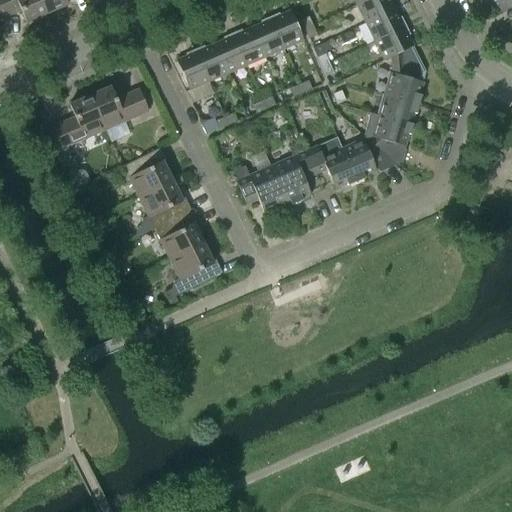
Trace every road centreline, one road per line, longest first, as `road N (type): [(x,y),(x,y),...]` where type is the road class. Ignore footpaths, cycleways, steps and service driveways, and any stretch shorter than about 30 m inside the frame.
road 1 (residential): [(483,68),(437,193),(257,271),(134,25)]
road 2 (residential): [(0,84),(134,25)]
